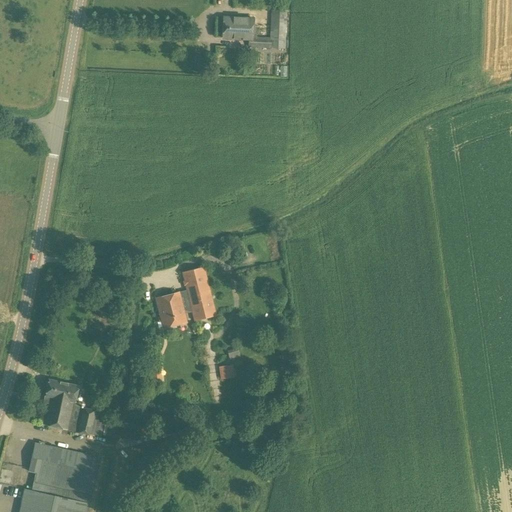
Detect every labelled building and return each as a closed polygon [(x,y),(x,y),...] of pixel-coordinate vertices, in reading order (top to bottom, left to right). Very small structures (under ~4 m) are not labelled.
[(251,39),(248,39),(248,47),(284,49),(286,11),(271,10),(270,30),(256,29),(256,30),(252,30),(252,31),(251,39)] [(252,31),(252,30),(252,18),(223,17),(223,27),(235,28),(235,26),(241,26),(241,30),(252,31)] [(235,28),(223,27),(222,38),(248,39),(251,39),(252,31),(241,30),(241,26),(235,26),(235,28)] [(185,286),(186,290),(155,298),(163,329),(186,323),(184,314),(192,312),(194,321),(215,315),(203,267),(182,272),(184,281),(182,282),(183,286),(185,286)] [(235,377),(232,365),(218,367),(220,380),(235,377)] [(99,412),(73,406),(77,386),(49,380),(45,395),(48,396),(42,424),(100,437),(105,416),(99,414),(99,412)] [(24,490),(86,503),(96,457),(34,443),(28,471),(35,473),(31,490),(24,489),(24,490)] [(83,511),(86,503),(24,490),(18,511),(83,511)]
